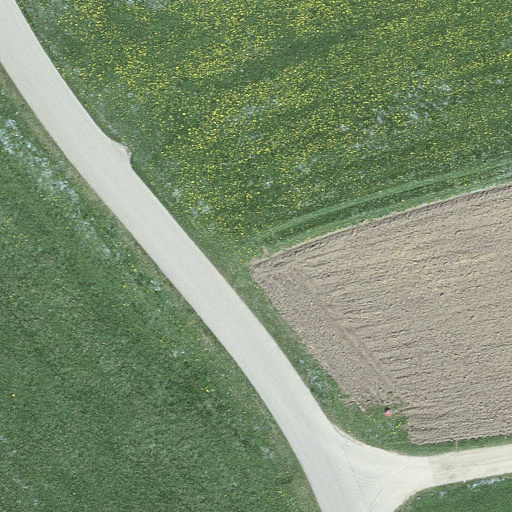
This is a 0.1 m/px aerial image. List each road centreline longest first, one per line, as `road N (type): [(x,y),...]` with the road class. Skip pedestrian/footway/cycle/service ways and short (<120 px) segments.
road 1 (unclassified): [(349,511),(291,393),(43,84),(0,8)]
road 2 (track): [(345,498),(511,469)]
